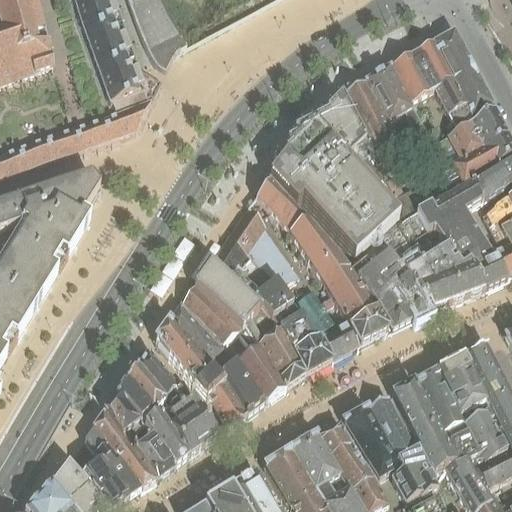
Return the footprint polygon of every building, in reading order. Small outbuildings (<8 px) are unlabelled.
[(0,0),(0,186),(43,171),(43,173),(48,171),(48,169),(52,168),(53,170),(61,167),(60,165),(70,161),(71,164),(77,161),(76,159),(81,158),(83,163),(90,160),(89,155),(95,153),(97,158),(104,156),(102,151),(110,149),(111,153),(120,150),(118,146),(134,141),(138,138),(139,138),(157,100),(160,95),(160,93),(159,92),(160,89),(138,76),(120,24),(112,0),(71,0),(108,111),(109,115),(0,152),(0,91),(53,75),(37,0),(0,0)] [(155,0),(124,0),(127,7),(130,17),(134,27),(137,37),(145,56),(148,63),(153,72),(156,75),(158,77),(163,80),(164,80),(172,66),(174,63),(178,59),(179,58),(186,54),(155,0)] [(452,40),(431,52),(451,88),(471,76),(452,40)] [(431,52),(388,75),(408,112),(432,99),(446,123),(452,134),(470,124),(451,88),(431,52)] [(388,75),(364,90),(386,132),(402,123),(410,140),(395,148),(397,153),(406,172),(426,162),(422,154),(429,150),(419,134),(411,118),(408,112),(388,75)] [(471,76),(451,88),(470,124),(490,113),(471,76)] [(364,90),(340,105),(372,167),(397,153),(395,148),(386,132),(364,90)] [(297,207),(351,266),(360,260),(398,226),(342,165),(361,148),(339,106),(328,117),(325,121),(327,123),(292,141),(296,145),(285,151),(289,156),(271,172),(275,177),(267,186),(268,187),(292,212),(297,207)] [(468,131),(426,156),(431,165),(443,159),(450,172),(481,157),(506,143),(506,142),(492,117),(468,131)] [(450,190),(430,200),(434,209),(471,187),(511,164),(511,154),(506,143),(481,157),(450,172),(443,176),(450,190)] [(511,190),(511,164),(471,187),(482,208),(511,190)] [(0,368),(60,271),(83,234),(78,230),(97,199),(89,187),(0,215),(0,368)] [(394,204),(392,204),(393,206),(404,227),(396,233),(407,251),(425,240),(432,236),(445,256),(459,277),(467,271),(483,300),(506,289),(501,281),(492,269),(487,260),(461,220),(479,210),(482,208),(471,187),(434,209),(427,213),(419,197),(417,192),(408,196),(401,200),(394,204)] [(255,205),(288,242),(305,228),(267,188),(255,205)] [(401,200),(395,188),(388,192),(394,204),(398,202),(401,200)] [(501,207),(480,224),(498,259),(493,262),(509,287),(511,285),(511,219),(506,207),(505,205),(501,207)] [(247,216),(208,273),(258,313),(280,297),(298,286),(265,235),(247,216)] [(305,228),(288,242),(322,296),(344,331),(344,332),(347,336),(357,356),(386,341),(364,306),(357,296),(347,279),(343,273),(345,271),(305,228)] [(396,233),(380,249),(384,254),(388,261),(393,269),(402,283),(429,320),(441,315),(483,300),(467,271),(459,277),(445,256),(438,261),(425,240),(407,251),(396,233)] [(355,273),(347,279),(357,296),(358,295),(374,320),(384,331),(390,339),(410,330),(429,320),(402,283),(393,269),(388,261),(384,254),(374,261),(371,257),(362,264),(363,267),(355,273)] [(208,273),(192,295),(219,319),(236,340),(254,317),(258,313),(208,273)] [(192,295),(181,311),(188,318),(213,344),(214,345),(221,354),(236,340),(219,319),(192,295)] [(304,384),(330,370),(318,348),(301,321),(291,312),(284,302),(280,297),(258,313),(277,337),(304,384)] [(356,356),(357,356),(347,336),(344,332),(344,331),(342,333),(336,337),(311,298),(284,302),(291,312),(301,321),(318,348),(330,370),(356,356)] [(254,317),(236,340),(245,351),(251,346),(256,354),(284,398),(285,398),(304,384),(277,337),(258,313),(254,317)] [(179,315),(166,331),(205,373),(221,358),(210,347),(185,322),(179,315)] [(166,331),(153,349),(188,389),(192,393),(209,378),(205,373),(166,331)] [(511,339),(503,344),(511,358),(511,339)] [(511,456),(511,409),(484,354),(460,366),(490,425),(486,428),(501,462),(511,456)] [(263,413),(284,398),(256,355),(255,355),(256,356),(236,372),(263,413)] [(147,359),(134,377),(161,409),(175,391),(147,359)] [(460,366),(435,379),(481,472),(501,462),(486,428),(490,425),(460,366)] [(263,413),(236,372),(235,370),(216,385),(229,400),(245,426),(263,413)] [(162,411),(161,409),(134,377),(123,391),(149,422),(162,411)] [(209,378),(192,393),(213,418),(225,440),(245,426),(229,400),(216,385),(209,378)] [(435,379),(414,390),(442,441),(453,434),(458,444),(444,451),(454,468),(462,463),(465,469),(469,476),(470,475),(472,477),(481,472),(435,379)] [(151,425),(149,422),(123,391),(115,403),(139,434),(151,425)] [(175,391),(161,409),(162,411),(149,422),(151,425),(187,467),(215,447),(193,414),(175,391)] [(390,404),(418,453),(434,482),(444,477),(442,474),(453,468),(444,451),(411,392),(390,404)] [(104,419),(129,453),(144,440),(139,434),(115,403),(104,419)] [(387,406),(366,417),(397,475),(387,481),(405,511),(433,498),(437,495),(430,484),(434,482),(418,453),(414,455),(391,415),(387,406)] [(366,417),(342,430),(376,488),(387,481),(397,475),(366,417)] [(103,453),(139,499),(155,489),(139,466),(136,469),(101,422),(83,449),(92,461),(103,453)] [(139,434),(144,440),(172,477),(187,467),(151,425),(139,434)] [(384,511),(337,433),(315,445),(320,454),(319,454),(354,511),(384,511)] [(129,453),(139,466),(155,489),(172,477),(144,440),(129,453)] [(354,511),(319,454),(314,446),(288,461),(293,469),(318,511),(354,511)] [(83,449),(67,472),(87,496),(101,511),(119,511),(128,506),(92,461),(83,449)] [(103,453),(92,461),(128,506),(139,499),(103,453)] [(511,460),(473,480),(484,499),(511,484),(511,460)] [(287,461),(262,477),(283,511),(318,511),(293,469),(292,470),(287,461)] [(454,468),(442,474),(444,477),(464,511),(492,511),(484,499),(473,480),(472,477),(470,475),(469,476),(465,469),(462,463),(454,468)] [(66,511),(101,511),(87,496),(67,472),(66,473),(51,493),(66,511)] [(230,497),(238,511),(269,511),(252,483),(230,497)] [(66,511),(51,493),(33,511),(66,511)] [(238,511),(230,497),(204,511),(238,511)] [(433,498),(405,511),(404,511),(440,511),(437,505),(433,498)]
